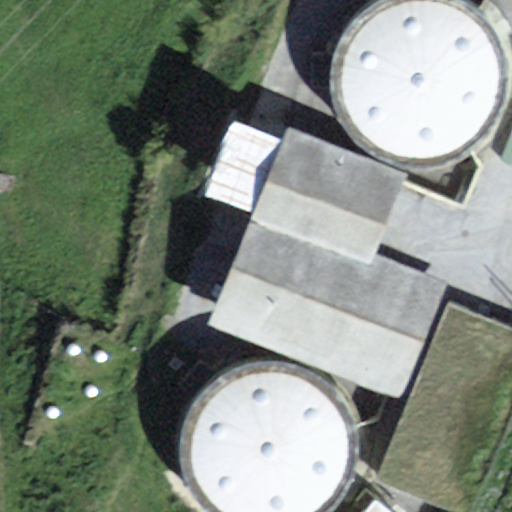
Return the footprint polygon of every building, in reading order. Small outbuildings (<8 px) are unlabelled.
[(409,172),(288,123),(255,202),(376,252),(409,172)] [(253,211),(207,325),(401,402),(447,287),(253,211)] [(476,511),(511,425),(511,327),(449,302),(378,479),(461,511),(476,511)] [(237,342),(182,462),(292,511),(311,511),(363,399),(237,342)] [(395,511),(378,498),(366,511),(395,511)]
